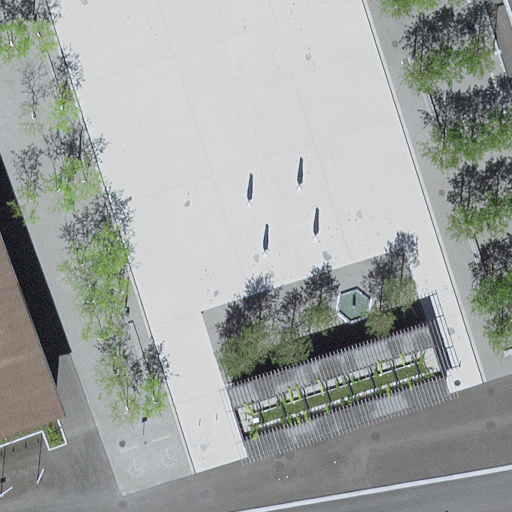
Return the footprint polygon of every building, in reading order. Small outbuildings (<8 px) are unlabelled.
[(144,0),(79,0),(94,53),(155,36),(144,0)] [(301,0),(304,13),(359,0),(301,0)] [(346,301),(404,300),(401,125),(343,126),(346,301)] [(0,430),(52,412),(0,268),(0,430)] [(435,321),(217,390),(242,467),(459,399),(435,321)]
